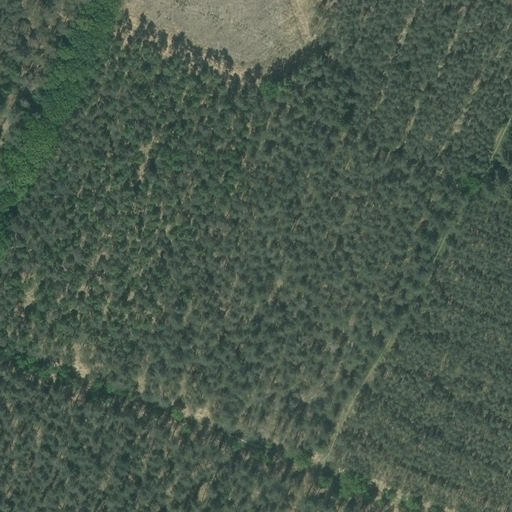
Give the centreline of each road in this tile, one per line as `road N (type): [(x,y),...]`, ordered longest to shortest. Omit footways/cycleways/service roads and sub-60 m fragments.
road 1 (track): [(316,467),(511,113)]
road 2 (track): [(0,343),(316,467)]
road 3 (track): [(0,229),(120,0)]
